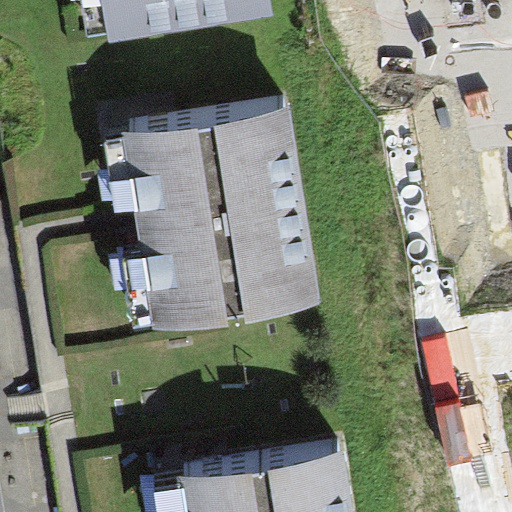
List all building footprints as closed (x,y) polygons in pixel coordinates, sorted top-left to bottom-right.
[(106,0),(109,18),(225,0),(106,0)] [(511,37),(432,50),(458,226),(511,217),(511,37)] [(291,83),(124,109),(155,307),(322,281),(291,83)] [(511,334),(504,285),(455,293),(469,374),(511,367),(511,334)] [(467,404),(419,410),(425,459),(473,453),(467,404)] [(358,511),(345,427),(180,452),(189,511),(358,511)]
